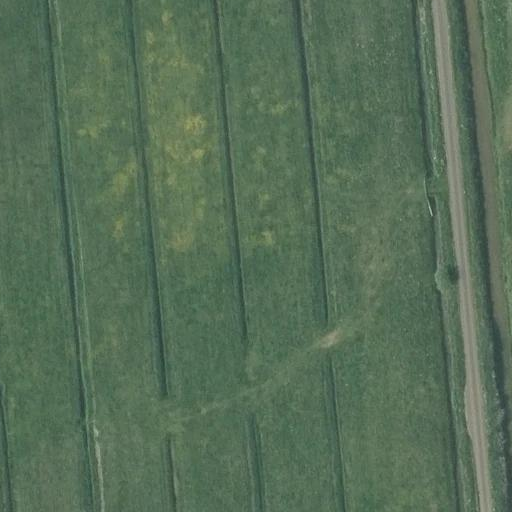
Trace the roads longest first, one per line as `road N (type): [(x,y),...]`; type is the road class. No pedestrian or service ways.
road 1 (track): [(133,511),(134,436),(260,385),(357,326),(408,188),(454,187)]
road 2 (unclassified): [(437,0),(483,511)]
